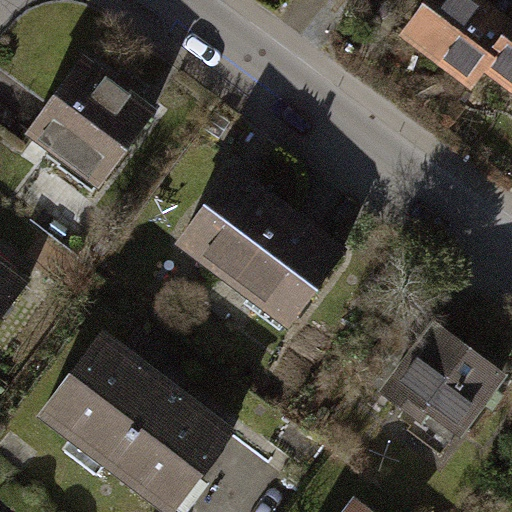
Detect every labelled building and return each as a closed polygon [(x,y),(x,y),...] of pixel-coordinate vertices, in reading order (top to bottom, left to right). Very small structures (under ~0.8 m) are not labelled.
[(511,0),(430,0),(409,32),(489,86),(511,52),(511,0)] [(511,52),(489,86),(511,101),(511,52)] [(153,127),(81,69),(24,140),(96,198),(153,127)] [(344,272),(230,189),(181,256),(295,339),(344,272)] [(0,331),(34,288),(0,262),(0,331)] [(511,407),(511,385),(442,332),(399,388),(479,450),(511,407)] [(190,511),(242,443),(108,343),(49,423),(168,511),(190,511)] [(352,511),(380,511),(362,499),(352,511)]
